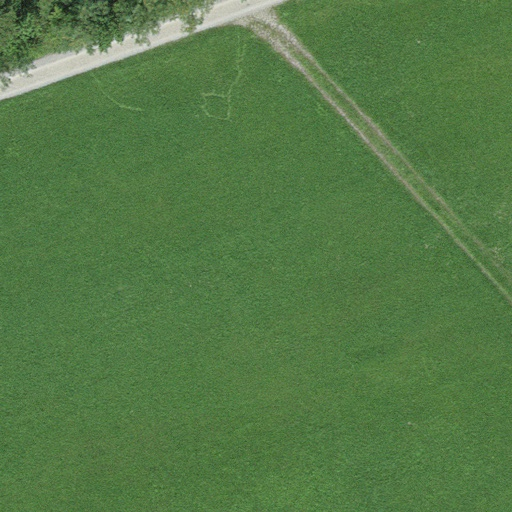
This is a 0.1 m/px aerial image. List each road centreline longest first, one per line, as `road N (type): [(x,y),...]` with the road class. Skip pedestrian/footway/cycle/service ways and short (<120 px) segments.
road 1 (track): [(248,0),(511,288)]
road 2 (track): [(251,0),(0,88)]
